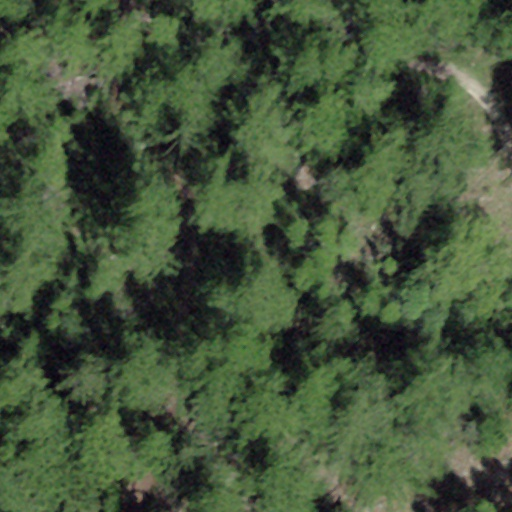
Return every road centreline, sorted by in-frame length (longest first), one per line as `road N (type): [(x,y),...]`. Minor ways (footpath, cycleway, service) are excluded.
road 1 (track): [(7,0),(35,120),(112,197),(132,263),(123,340),(76,511)]
road 2 (track): [(511,122),(491,95),(414,79),(310,28),(289,0)]
